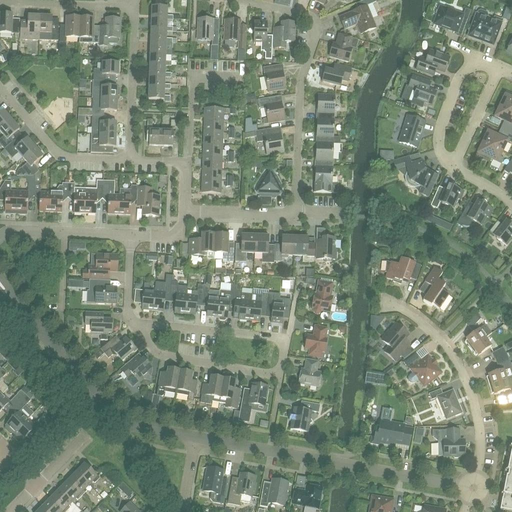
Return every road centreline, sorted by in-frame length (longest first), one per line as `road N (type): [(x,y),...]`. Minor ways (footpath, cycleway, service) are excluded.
road 1 (residential): [(473,488),(194,436)]
road 2 (residential): [(235,0),(306,14),(316,27),(299,80),(296,214)]
road 3 (residential): [(194,436),(115,414),(0,282)]
road 4 (residential): [(128,158),(60,156),(0,89)]
road 5 (residential): [(278,375),(156,348),(135,323)]
road 6 (residential): [(473,488),(477,415),(439,340)]
road 7 (residential): [(287,340),(135,323)]
road 8 (residential): [(128,158),(134,6)]
road 9 (residential): [(452,168),(438,133),(457,78),(473,62),(501,66)]
road 10 (residential): [(188,161),(191,76),(244,77)]
road 11 (residential): [(0,1),(134,6)]
